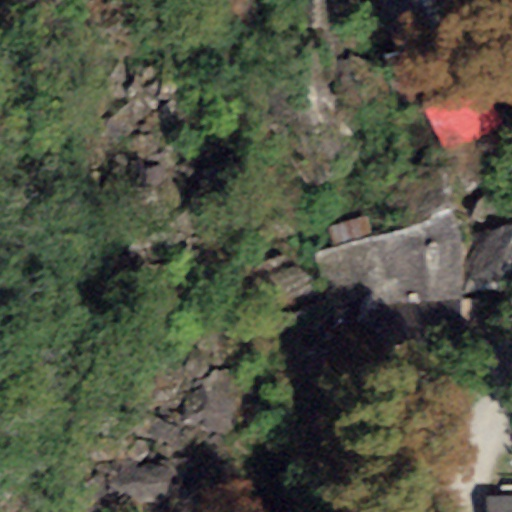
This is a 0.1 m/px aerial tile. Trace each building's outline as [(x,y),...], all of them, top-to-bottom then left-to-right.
[(355,35),(358,0),(271,0),(269,28),(355,35)] [(460,0),(377,0),(392,40),(466,15),(460,0)] [(439,47),(377,59),(387,108),(450,96),(439,47)] [(497,134),(478,93),(423,118),(441,159),(497,134)] [(459,303),(450,220),(346,250),(365,363),(446,352),(459,303)] [(511,511),(511,499),(485,500),(484,511),(511,511)]
